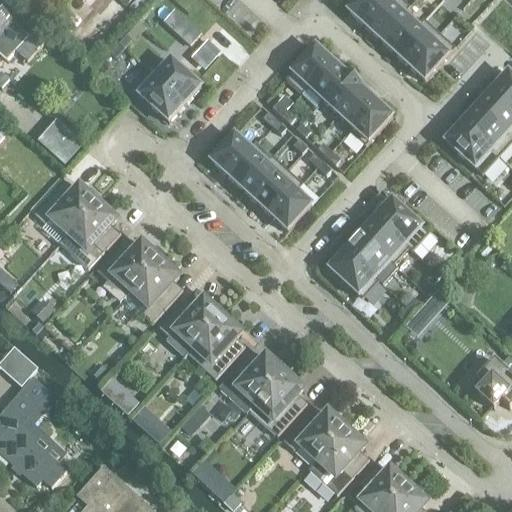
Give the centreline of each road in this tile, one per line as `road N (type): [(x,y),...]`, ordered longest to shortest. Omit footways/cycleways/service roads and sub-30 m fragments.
road 1 (residential): [(284,269),(416,122),(413,103),(330,31),(317,30),(296,38),(177,170)]
road 2 (residential): [(265,289),(488,495),(509,499)]
road 3 (residential): [(508,460),(491,455),(284,269)]
road 4 (residential): [(177,170),(133,132),(116,136),(116,154),(157,192)]
road 5 (residential): [(284,269),(177,170)]
road 6 (residential): [(157,192),(265,289)]
